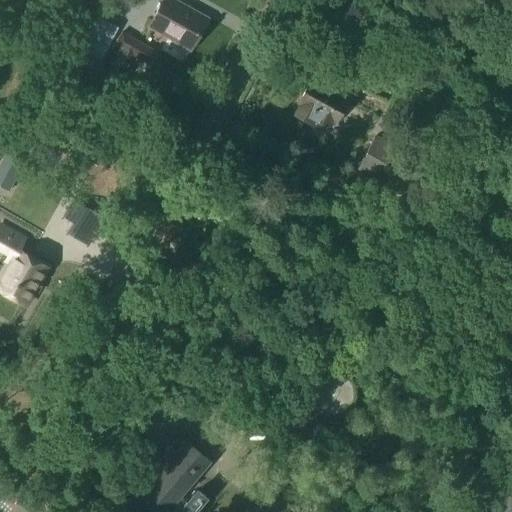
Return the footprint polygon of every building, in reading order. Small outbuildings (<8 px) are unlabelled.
[(163,0),(149,26),(191,50),(207,21),(169,0),(163,0)] [(101,73),(118,82),(131,57),(145,64),(151,52),(120,36),(101,73)] [(79,50),(101,62),(108,49),(86,37),(79,50)] [(310,81),(292,114),(308,123),(310,120),(328,129),(332,123),(334,124),(347,101),(310,81)] [(356,170),(398,193),(399,194),(401,192),(418,159),(374,135),(356,170)] [(348,172),(345,176),(367,189),(370,183),(351,171),(349,170),(348,172)] [(69,236),(88,247),(104,219),(85,208),(69,236)] [(0,281),(0,290),(27,305),(48,268),(19,252),(25,238),(0,223),(0,260),(9,266),(0,281)] [(133,496),(125,505),(132,511),(146,511),(148,509),(151,511),(165,511),(193,480),(178,468),(193,450),(179,438),(131,494),(133,496)] [(193,450),(178,468),(193,480),(208,462),(193,450)] [(489,509),(494,511),(511,511),(511,487),(507,484),(489,509)]
